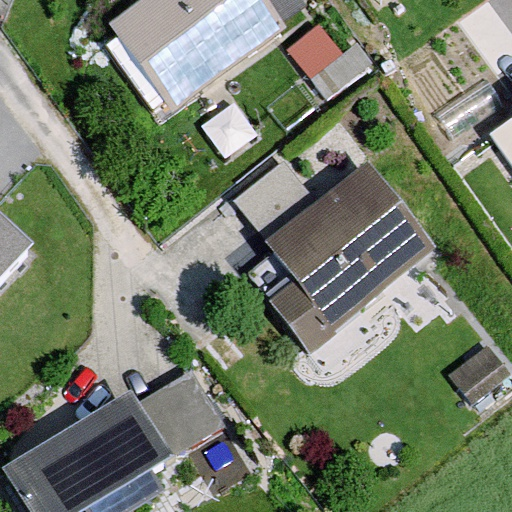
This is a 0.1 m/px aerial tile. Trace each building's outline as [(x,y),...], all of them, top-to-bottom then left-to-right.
[(244,0),(145,0),(103,30),(163,115),(272,39),(244,0)] [(477,0),(467,7),(511,72),(511,5),(508,0),(477,0)] [(322,19),(292,40),(327,89),(357,68),(322,19)] [(511,138),(511,113),(500,122),(511,138)] [(288,153),(236,194),(258,220),(309,180),(288,153)] [(265,315),(297,358),(432,258),(370,174),(258,256),(288,297),(265,315)] [(314,182),(265,221),(278,237),(327,198),(314,182)] [(0,249),(0,307),(27,289),(0,249)] [(179,371),(0,473),(0,502),(5,511),(140,511),(155,504),(144,486),(220,442),(179,371)]
